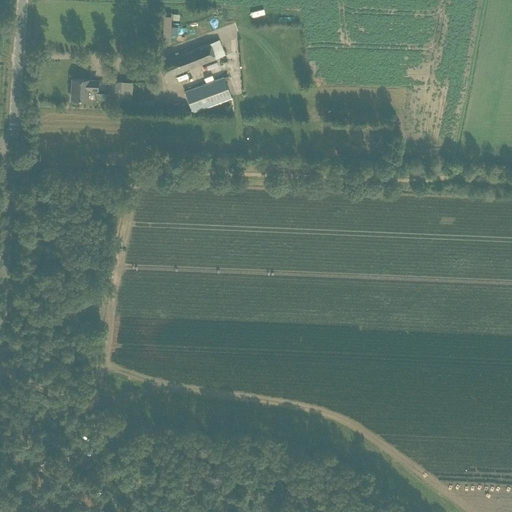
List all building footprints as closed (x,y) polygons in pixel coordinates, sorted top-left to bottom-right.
[(173,22),(173,13),(163,14),(164,37),(178,36),(177,22),(173,22)] [(210,43),(209,43),(159,62),(165,78),(198,65),(225,55),(219,39),(210,43)] [(223,76),(184,90),(192,112),(231,98),(225,80),(223,77),(223,76)] [(97,89),(98,89),(98,80),(72,79),(71,99),(88,99),(121,101),(122,81),(109,80),(108,93),(96,93),(97,89)] [(224,131),(225,121),(215,121),(214,130),(224,131)] [(284,134),(284,125),(276,124),(275,133),(284,134)] [(258,125),(257,134),(266,135),(266,125),(258,125)]
